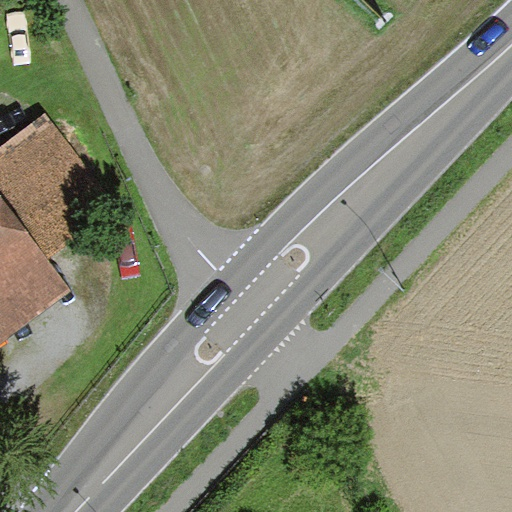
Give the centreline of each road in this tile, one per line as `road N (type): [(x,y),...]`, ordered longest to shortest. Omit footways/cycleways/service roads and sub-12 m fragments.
road 1 (primary): [(511,47),(246,314),(71,511)]
road 2 (track): [(64,0),(170,222),(299,374)]
